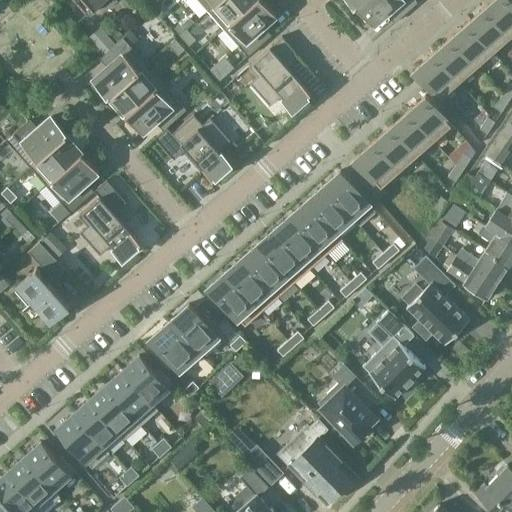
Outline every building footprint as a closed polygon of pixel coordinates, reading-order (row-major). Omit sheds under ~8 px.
[(74,0),(88,14),(103,0),(74,0)] [(199,0),(208,10),(220,0),(199,0)] [(220,0),(208,10),(224,28),(256,0),(220,0)] [(264,0),(256,0),(224,28),(248,55),(268,37),(260,28),(276,14),(264,0)] [(416,0),(365,0),(358,7),(373,24),(389,10),(398,19),(418,1),(416,0)] [(511,1),(510,0),(492,0),(485,7),(511,36),(511,35),(511,1)] [(485,7),(468,22),(494,51),(511,36),(485,7)] [(468,22),(451,37),(477,66),(494,51),(468,22)] [(90,37),(104,53),(115,44),(101,28),(90,37)] [(180,35),(189,45),(196,39),(187,29),(180,35)] [(282,36),(248,65),(257,75),(250,82),(270,105),(282,95),(294,108),(311,93),(284,62),(296,52),(282,36)] [(95,78),(111,97),(148,65),(123,37),(103,54),(111,64),(95,78)] [(451,37),(434,52),(459,81),(477,66),(451,37)] [(185,49),(175,39),(169,45),(178,55),(185,49)] [(459,81),(434,52),(415,68),(441,97),(459,81)] [(111,97),(127,115),(164,83),(148,65),(111,97)] [(164,83),(127,115),(142,132),(158,118),(166,127),(187,109),(164,83)] [(511,84),(510,83),(502,95),(510,100),(511,96),(511,84)] [(426,95),(408,110),(434,140),(452,124),(426,95)] [(495,106),(502,111),(510,100),(502,95),(495,106)] [(408,110),(391,125),(417,155),(434,140),(408,110)] [(167,126),(155,137),(174,159),(186,149),(209,175),(213,179),(231,164),(227,159),(219,150),(231,140),(210,117),(203,124),(194,114),(172,132),(167,126)] [(27,121),(7,139),(31,166),(67,134),(51,116),(35,131),(27,121)] [(480,128),(488,133),(496,121),(488,116),(480,128)] [(511,122),(500,139),(510,146),(511,142),(511,122)] [(391,125),(374,141),(400,170),(417,155),(391,125)] [(67,134),(31,166),(46,184),(83,152),(67,134)] [(500,139),(489,155),(501,163),(510,150),(508,149),(510,146),(500,139)] [(400,170),(374,141),(356,157),(369,172),(360,180),(377,199),(387,191),(382,186),(400,170)] [(83,152),(46,184),(70,211),(91,194),(82,184),(99,170),(83,152)] [(472,158),(464,153),(456,164),(464,169),(472,158)] [(489,155),(478,172),(491,180),(501,163),(489,155)] [(464,169),(456,164),(449,176),(456,181),(464,169)] [(341,170),(324,185),(353,218),(370,203),(341,170)] [(469,173),(460,185),(468,189),(480,197),(491,180),(478,172),(474,177),(469,173)] [(126,201),(107,179),(95,190),(100,196),(79,215),(88,225),(80,232),(100,254),(112,244),(124,258),(142,242),(114,211),(126,201)] [(324,185),(308,199),(337,232),(353,218),(324,185)] [(18,196),(8,186),(2,192),(11,202),(18,196)] [(460,186),(453,197),(466,205),(473,194),(460,186)] [(511,194),(507,191),(496,208),(511,218),(511,194)] [(441,196),(434,208),(441,213),(449,201),(441,196)] [(308,199),(291,213),(321,246),(337,232),(308,199)] [(457,225),(466,211),(454,203),(445,217),(457,225)] [(490,218),(485,225),(511,242),(511,218),(496,208),(492,214),(490,218)] [(5,217),(14,226),(19,220),(11,212),(5,217)] [(291,213),(275,227),(310,268),(327,253),(321,246),(291,213)] [(19,220),(14,226),(22,235),(28,229),(19,220)] [(442,221),(431,238),(443,246),(454,228),(442,221)] [(484,224),(479,232),(491,240),(485,249),(509,265),(511,260),(511,242),(485,225),(484,224)] [(275,227),(259,242),(294,282),(310,268),(275,227)] [(443,246),(431,238),(425,248),(435,258),(443,246)] [(392,240),(381,250),(387,256),(398,247),(392,240)] [(259,242),(243,256),(278,296),(294,282),(259,242)] [(44,246),(34,255),(54,275),(64,265),(44,246)] [(0,265),(9,258),(0,248),(0,265)] [(462,248),(457,255),(498,282),(509,265),(485,249),(479,259),(462,248)] [(377,266),(387,256),(381,250),(371,259),(377,266)] [(457,255),(448,269),(465,281),(463,283),(487,299),(498,282),(457,255)] [(243,256),(227,270),(256,303),(262,310),(278,296),(243,256)] [(455,284),(426,256),(415,267),(430,282),(423,290),(416,284),(403,297),(410,303),(407,306),(445,344),(470,319),(445,294),(455,284)] [(37,267),(18,284),(21,287),(17,290),(28,303),(32,300),(51,322),(70,305),(37,267)] [(227,270),(210,285),(239,318),(256,303),(227,270)] [(361,271),(351,280),(357,287),(367,278),(361,271)] [(351,280),(340,290),(346,296),(357,287),(351,280)] [(329,300),(318,309),(324,316),(335,306),(329,300)] [(171,320),(200,353),(218,336),(189,303),(171,320)] [(318,309),(308,318),(313,325),(324,316),(318,309)] [(392,336),(363,365),(395,397),(396,396),(406,385),(408,386),(408,385),(407,384),(413,378),(414,379),(415,379),(414,377),(424,367),(425,367),(426,366),(404,345),(414,334),(389,309),(376,321),(392,336)] [(152,336),(181,369),(200,353),(171,320),(152,336)] [(294,347),(304,337),(298,330),(288,340),(294,347)] [(240,335),(230,344),(236,351),(246,341),(240,335)] [(294,347),(288,340),(277,349),(283,356),(294,347)] [(139,354),(123,369),(152,403),(174,383),(160,368),(155,372),(139,354)] [(345,363),(333,374),(344,386),(323,406),(355,440),(369,427),(366,425),(375,416),(362,402),(373,392),(345,363)] [(123,369),(106,383),(142,424),(158,409),(152,403),(123,369)] [(193,380),(183,390),(189,397),(199,387),(193,380)] [(106,383),(90,398),(123,435),(126,438),(142,424),(106,383)] [(90,398),(74,412),(106,449),(123,435),(90,398)] [(74,412),(57,427),(93,467),(109,452),(106,449),(74,412)] [(202,412),(195,417),(203,426),(210,421),(202,412)] [(310,427),(307,425),(279,453),(327,502),(356,474),(318,435),(326,427),(318,419),(310,427)] [(164,437),(158,442),(166,451),(172,446),(164,437)] [(41,441),(24,456),(53,489),(75,470),(62,454),(57,459),(41,441)] [(158,442),(152,448),(160,457),(166,451),(158,442)] [(247,455),(272,482),(282,472),(257,445),(247,455)] [(24,456),(8,470),(44,511),(60,496),(53,489),(24,456)] [(511,468),(508,464),(479,493),(497,511),(507,511),(511,507),(511,468)] [(132,465),(125,471),(133,480),(140,474),(132,465)] [(271,488),(251,467),(240,476),(247,484),(235,495),(244,504),(234,511),(275,511),(271,507),(270,508),(261,497),(271,488)] [(8,470),(0,476),(0,493),(16,511),(41,511),(44,511),(8,470)] [(125,471),(119,476),(127,485),(133,480),(125,471)] [(16,511),(0,493),(0,511),(16,511)] [(125,495),(118,501),(127,511),(134,506),(125,495)] [(215,511),(202,497),(192,506),(198,511),(215,511)] [(118,501),(111,507),(115,511),(127,511),(118,501)] [(449,511),(440,503),(431,511),(449,511)]
